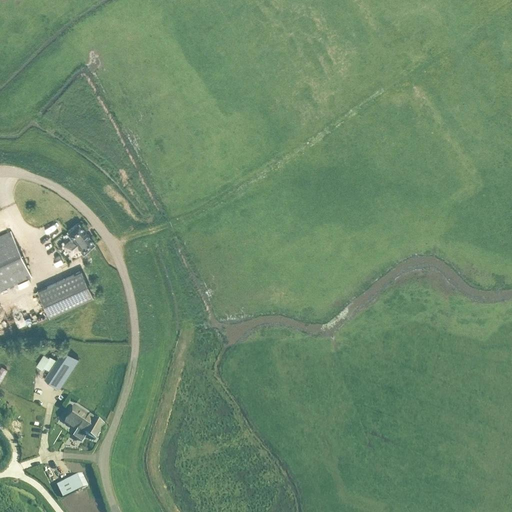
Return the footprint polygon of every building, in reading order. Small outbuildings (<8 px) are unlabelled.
[(84,230),(78,222),(67,231),(71,236),(63,242),(71,252),(79,246),(83,251),(94,243),(88,235),(88,234),(85,230),(84,230)] [(0,289),(31,276),(10,231),(0,235),(0,289)] [(37,290),(49,316),(93,296),(81,270),(37,290)] [(22,284),(2,292),(5,298),(25,290),(22,284)] [(62,350),(47,373),(44,378),(59,388),(78,359),(63,349),(62,350)] [(95,441),(104,427),(89,418),(89,417),(73,407),(63,423),(79,433),(80,432),(95,441)] [(25,443),(24,452),(37,454),(38,445),(25,443)] [(87,487),(82,475),(62,484),(56,487),(62,499),(68,497),(87,487)]
